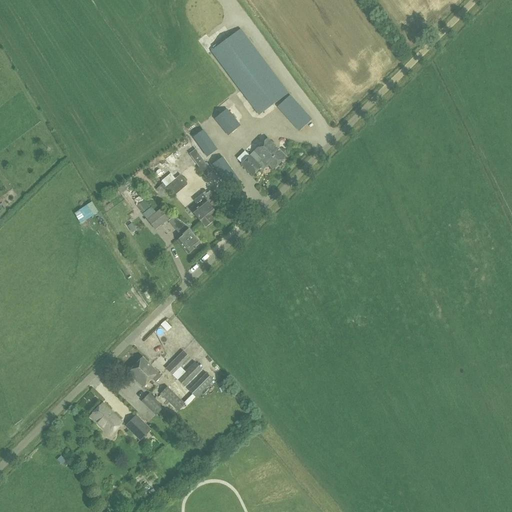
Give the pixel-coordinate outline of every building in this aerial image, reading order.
[(258,115),(289,92),(240,28),(210,51),(258,115)] [(299,131),(312,119),(290,95),(277,107),(299,131)] [(228,135),(240,125),(226,109),(214,119),(228,135)] [(206,157),(218,150),(204,129),(192,137),(206,157)] [(272,169),(286,156),(268,138),(241,164),(252,176),(261,168),(263,170),(268,165),(272,169)] [(199,168),(205,176),(212,171),(206,163),(196,150),(190,154),(199,167),(199,168)] [(229,167),(219,174),(231,191),(241,183),(229,167)] [(165,187),(164,187),(166,188),(174,196),(187,185),(187,182),(180,174),(165,187)] [(166,188),(164,187),(165,187),(162,183),(156,189),(160,194),(166,188)] [(198,206),(192,211),(201,222),(202,222),(204,225),(207,225),(212,221),(212,219),(210,216),(215,212),(205,201),(207,199),(202,194),(194,201),(198,206)] [(147,220),(156,230),(169,219),(160,209),(147,220)] [(229,233),(237,224),(232,220),(224,229),(229,233)] [(141,231),(147,234),(150,228),(143,225),(141,231)] [(199,243),(200,243),(186,227),(181,232),(184,235),(178,241),(188,253),(195,248),(194,247),(199,243)] [(138,278),(132,282),(144,300),(150,297),(138,278)] [(165,326),(158,329),(163,338),(169,335),(165,326)] [(183,351),(165,368),(172,375),(190,358),(183,351)] [(141,369),(148,363),(142,357),(128,372),(137,381),(144,375),(142,373),(143,371),(141,369)] [(194,362),(177,380),(184,387),(201,369),(194,362)] [(157,372),(148,363),(141,369),(143,371),(142,373),(144,375),(137,381),(143,387),(157,372)] [(206,373),(188,391),(195,398),(213,380),(206,373)] [(160,394),(178,411),(185,404),(167,387),(160,394)] [(142,401),(156,415),(163,408),(149,393),(142,401)] [(109,435),(122,422),(103,404),(90,417),(109,435)] [(147,425),(140,418),(136,414),(125,426),(140,441),(151,429),(147,425)] [(231,426),(238,421),(233,415),(226,419),(231,426)]
